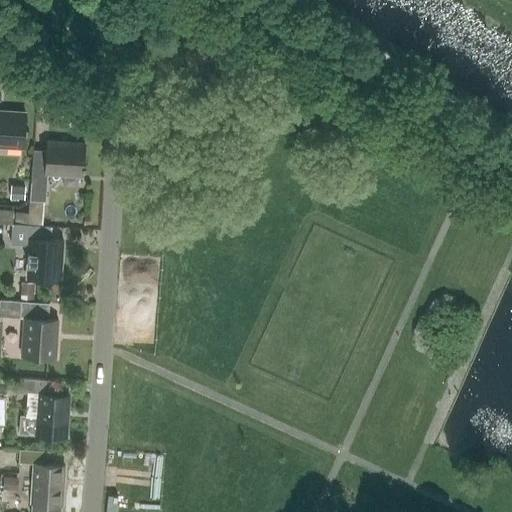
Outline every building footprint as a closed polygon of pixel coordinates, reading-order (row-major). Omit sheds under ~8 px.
[(0,145),(24,147),(26,112),(0,110),(0,145)] [(34,150),(31,199),(44,199),(46,175),(83,177),(85,142),(49,140),(48,151),(34,150)] [(11,185),(10,198),(25,199),(25,185),(11,185)] [(0,207),(0,223),(12,224),(13,209),(0,207)] [(61,280),(63,241),(43,240),(44,226),(12,224),(11,244),(29,245),(27,278),(61,280)] [(21,282),(20,301),(22,301),(33,302),(35,283),(21,282)] [(33,302),(22,301),(21,318),(25,318),(22,356),(56,358),(58,320),(49,319),(50,303),(33,302)] [(67,437),(69,396),(51,394),(52,380),(20,378),(19,392),(39,393),(38,416),(20,415),(19,434),(67,437)] [(8,399),(0,398),(0,425),(8,426),(8,399)] [(60,511),(64,465),(48,464),(49,451),(20,449),(19,462),(34,463),(30,511),(60,511)] [(4,476),(3,489),(18,490),(19,477),(4,476)]
